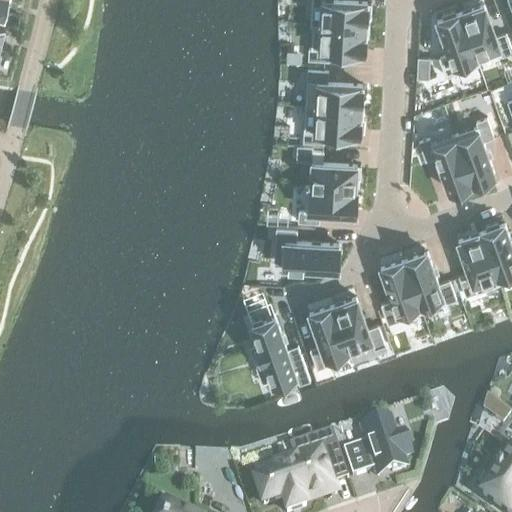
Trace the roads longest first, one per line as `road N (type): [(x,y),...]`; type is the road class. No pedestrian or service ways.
road 1 (residential): [(386,229),(400,0)]
road 2 (residential): [(50,0),(13,144)]
road 3 (residential): [(511,187),(386,229)]
